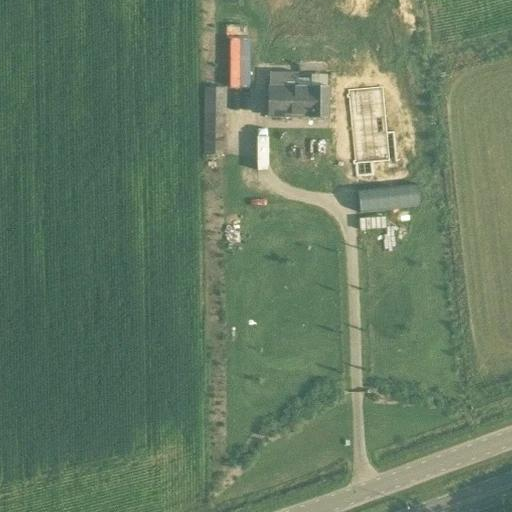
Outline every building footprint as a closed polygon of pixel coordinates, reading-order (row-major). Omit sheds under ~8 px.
[(228,39),(227,86),(248,87),(248,39),(228,39)] [(269,74),(269,90),(268,90),(269,119),(328,119),(328,89),(297,89),(297,73),(269,74)] [(202,87),(201,155),(225,156),(226,87),(202,87)] [(388,172),(381,90),(348,93),(355,174),(388,172)] [(416,208),(415,187),(355,189),(356,210),(416,208)]
